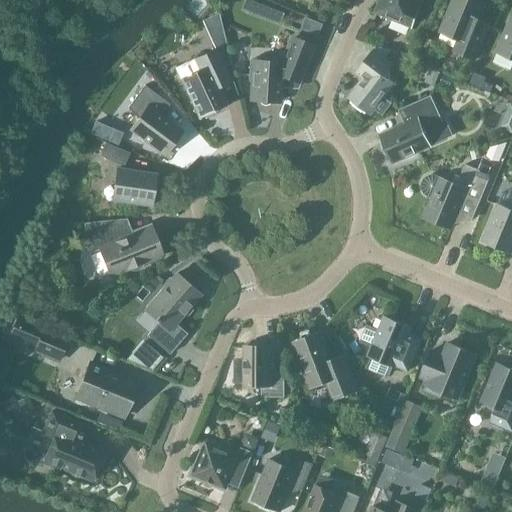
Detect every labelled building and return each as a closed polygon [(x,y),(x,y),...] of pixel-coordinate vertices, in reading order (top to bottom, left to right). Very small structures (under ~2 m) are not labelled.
[(189,0),(199,8),(206,0),(189,0)] [(285,0),(262,0),(286,10),(290,2),(285,0)] [(381,0),(376,13),(411,27),(422,0),(381,0)] [(455,51),(463,55),(476,60),(486,36),(491,25),(478,20),(485,4),(474,0),(453,0),(441,32),(460,40),(455,51)] [(271,7),(267,19),(279,24),(284,12),(271,7)] [(511,16),(497,52),(511,58),(511,69),(511,73),(511,16)] [(305,19),(300,30),(317,37),(321,25),(305,19)] [(224,38),(213,43),(217,50),(225,68),(231,65),(224,38)] [(250,61),(248,82),(252,82),(251,101),(279,103),(281,79),(287,79),(300,84),(314,47),(296,39),(286,63),(250,61)] [(413,42),(408,55),(416,58),(421,45),(413,42)] [(217,50),(195,60),(200,71),(182,80),(199,117),(227,104),(225,100),(220,89),(232,83),(227,73),(225,68),(217,50)] [(375,51),(357,73),(364,78),(349,98),(371,115),(375,109),(383,115),(392,104),(384,98),(395,84),(384,75),(393,65),(385,59),(376,51),(375,51)] [(401,58),(399,64),(409,68),(411,62),(401,58)] [(433,72),(426,85),(433,88),(440,75),(433,72)] [(475,75),(471,86),(482,90),(486,79),(475,75)] [(145,86),(126,110),(138,119),(130,130),(164,156),(182,131),(161,116),(170,104),(145,86)] [(443,122),(431,97),(400,111),(406,125),(381,136),(393,163),(430,146),(453,136),(446,121),(443,122)] [(511,133),(511,102),(500,129),(511,133)] [(95,122),(90,134),(102,139),(107,127),(95,122)] [(130,153),(106,143),(100,156),(124,166),(130,153)] [(492,147),(487,157),(500,162),(509,143),(492,147)] [(433,198),(425,217),(452,229),(465,198),(480,204),(491,175),(466,165),(457,186),(440,179),(437,176),(433,176),(429,177),(425,179),(423,182),(422,187),(423,191),(425,194),(429,197),(433,198)] [(156,175),(117,169),(112,200),(152,206),(156,175)] [(511,210),(498,204),(489,225),(483,241),(511,253),(511,210)] [(127,219),(84,223),(87,252),(100,250),(110,277),(163,256),(152,227),(133,235),(127,219)] [(176,324),(201,295),(176,274),(145,310),(159,322),(148,335),(170,354),(187,334),(176,324)] [(161,282),(154,276),(148,282),(156,288),(161,282)] [(13,298),(7,313),(24,320),(30,305),(13,298)] [(3,315),(0,321),(0,334),(2,335),(8,318),(3,315)] [(407,340),(412,328),(385,317),(379,331),(370,327),(369,329),(367,329),(363,339),(364,340),(363,342),(373,346),(369,356),(371,357),(367,367),(369,368),(368,369),(386,377),(387,375),(389,376),(393,366),(396,367),(397,366),(409,371),(420,345),(407,340)] [(58,361),(67,339),(19,319),(13,332),(11,337),(21,341),(20,342),(37,349),(36,352),(58,361)] [(311,388),(327,382),(334,399),(358,390),(345,356),(332,361),(321,333),(294,343),(311,388)] [(459,399),(477,355),(448,343),(443,355),(432,350),(421,378),(429,381),(426,390),(441,396),(442,392),(459,399)] [(165,356),(150,344),(137,359),(152,372),(165,356)] [(262,397),(285,397),(285,374),(273,373),(273,347),(266,347),(263,345),(254,345),(252,347),(245,347),(245,360),(245,385),(262,385),(262,397)] [(0,346),(0,371),(9,350),(0,346)] [(137,383),(91,363),(77,398),(123,418),(137,383)] [(511,369),(498,363),(482,402),(493,407),(495,411),(491,422),(511,430),(511,369)] [(3,391),(14,404),(25,394),(13,381),(3,391)] [(28,398),(18,402),(23,413),(33,409),(28,398)] [(405,402),(386,449),(394,453),(414,405),(405,402)] [(59,468),(92,481),(105,451),(82,441),(88,426),(51,412),(42,434),(53,438),(50,447),(47,446),(40,463),(58,471),(59,468)] [(258,418),(250,421),(254,433),(262,430),(258,418)] [(267,424),(261,439),(272,444),(279,429),(267,424)] [(374,433),(365,455),(380,461),(389,439),(374,433)] [(237,455),(218,447),(206,442),(193,475),(226,489),(228,484),(232,474),(243,479),(254,453),(240,447),(237,455)] [(334,450),(324,445),(320,455),(330,459),(334,450)] [(292,486),(303,491),(314,465),(292,456),(287,467),(270,460),(253,500),(281,511),(292,486)] [(481,484),(493,489),(496,481),(484,476),(481,484)] [(354,511),(360,498),(345,491),(347,485),(335,480),(331,490),(317,485),(305,511),(354,511)] [(418,511),(419,511),(397,502),(392,511),(386,511),(373,506),(370,511),(418,511)]
